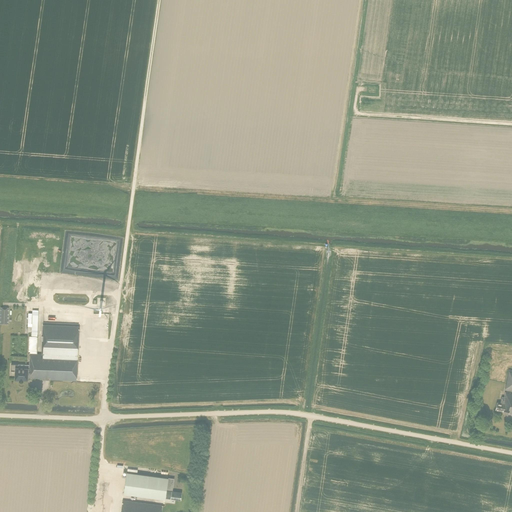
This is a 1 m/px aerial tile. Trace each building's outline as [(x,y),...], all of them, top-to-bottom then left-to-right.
[(9,308),(1,308),(0,324),(8,324),(9,308)] [(31,336),(37,336),(38,310),(32,310),(32,312),(30,312),(30,314),(32,314),(31,336)] [(41,354),(37,354),(30,354),(29,368),(18,368),(18,364),(11,364),(11,371),(15,371),(15,376),(15,379),(19,380),(19,381),(20,382),(22,382),(23,381),(23,380),(27,380),(28,376),(34,376),(34,378),(39,378),(39,379),(77,381),(78,355),(79,326),(42,325),(41,354)] [(30,352),(30,354),(37,354),(37,339),(37,337),(36,337),(29,337),(28,352),(30,352)] [(511,415),(511,370),(509,370),(505,390),(506,390),(504,398),(502,397),(502,398),(501,398),(500,403),(497,402),(496,410),(508,412),(508,414),(511,415)] [(165,500),(165,498),(180,500),(181,493),(172,491),(174,478),(126,472),(123,494),(165,500)] [(161,511),(162,506),(123,501),(121,511),(161,511)]
